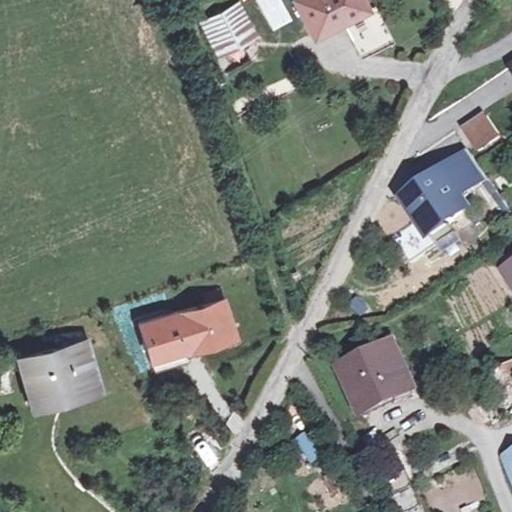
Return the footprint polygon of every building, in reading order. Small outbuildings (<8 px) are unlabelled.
[(234,0),(223,0),(197,16),(211,46),(248,23),(234,0)] [(256,0),(272,30),(292,20),(282,0),(256,0)] [(294,0),(309,30),(360,0),(294,0)] [(511,53),(503,59),(511,73),(511,53)] [(457,150),(432,165),(449,191),(473,176),(457,150)] [(449,191),(432,165),(390,192),(415,231),(457,205),(449,191)] [(511,252),(494,264),(511,298),(511,252)] [(218,291),(169,305),(180,342),(228,328),(218,291)] [(392,331),(338,361),(359,404),(414,373),(392,331)] [(71,339),(10,356),(18,387),(23,387),(27,402),(38,399),(42,390),(61,385),(74,392),(86,386),(71,339)] [(511,344),(472,367),(482,385),(466,396),(479,418),(511,400),(511,344)] [(305,417),(290,425),(304,450),(319,442),(305,417)] [(511,437),(490,449),(511,495),(511,437)] [(334,461),(316,468),(325,487),(343,478),(334,461)]
